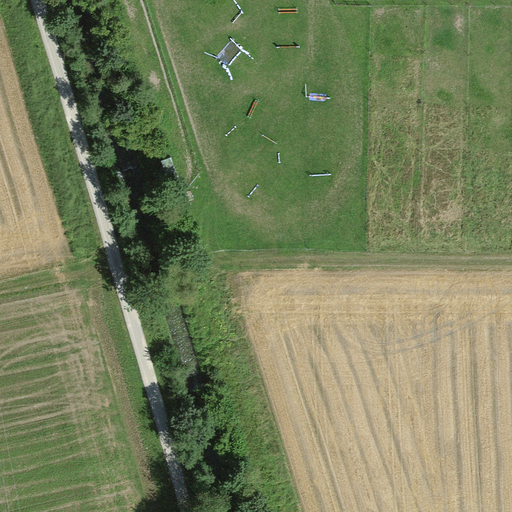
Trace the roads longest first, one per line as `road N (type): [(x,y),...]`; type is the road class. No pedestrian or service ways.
road 1 (track): [(35,0),(189,511)]
road 2 (track): [(511,259),(268,259)]
